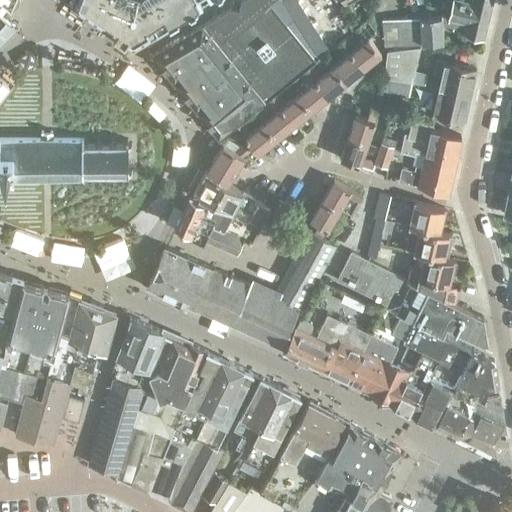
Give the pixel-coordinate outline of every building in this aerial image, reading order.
[(0,0),(0,11),(5,16),(6,13),(12,1),(12,0),(0,0)] [(83,0),(139,39),(203,0),(83,0)] [(218,139),(236,124),(243,119),(265,101),(277,91),(300,73),(312,63),(319,58),(316,53),(327,46),(298,0),(242,0),(241,1),(239,9),(230,10),(202,28),(201,26),(163,49),(162,48),(151,55),(218,139)] [(384,44),(421,41),(443,40),(442,23),(453,26),(452,29),(483,37),(492,0),(471,0),(471,1),(468,0),(453,0),(449,16),(441,14),(382,18),(384,44)] [(347,35),(335,45),(344,56),(338,61),(351,77),(382,52),(369,37),(356,47),(347,35)] [(383,75),(391,76),(411,80),(424,83),(427,72),(415,69),(420,45),(386,48),(383,75)] [(441,75),(438,86),(471,93),(476,68),(436,59),(433,73),(441,75)] [(351,77),(338,61),(330,68),(342,83),(351,77)] [(307,86),(320,101),(342,83),(330,68),(321,74),(312,63),(300,73),(309,84),(307,86)] [(389,91),(409,95),(411,80),(391,76),(389,91)] [(320,101),(307,86),(297,94),(309,110),(320,101)] [(433,112),(465,119),(471,93),(438,86),(433,112)] [(275,112),(289,126),(309,110),(297,94),(286,102),(277,91),(265,101),(275,112)] [(348,136),(366,142),(374,120),(379,107),(371,104),(366,118),(355,114),(348,136)] [(289,126),(275,112),(263,121),(275,136),(289,126)] [(252,130),(243,119),(236,124),(245,135),(248,139),(253,146),(258,151),(275,136),(263,121),(252,130)] [(461,134),(431,127),(432,124),(411,119),(408,132),(404,131),(400,150),(414,154),(415,150),(425,152),(455,159),(461,134)] [(96,141),(85,141),(85,138),(52,137),(52,130),(41,130),(41,137),(0,137),(0,175),(85,175),(85,172),(96,172),(96,175),(99,175),(99,172),(111,172),(111,175),(114,175),(114,172),(125,172),(125,176),(128,175),(128,172),(132,172),(132,169),(128,169),(128,144),(132,144),(132,141),(128,141),(128,138),(125,138),(125,141),(114,141),(114,138),(111,138),(111,141),(99,141),(99,138),(96,138),(96,141)] [(359,164),(359,163),(372,168),(374,163),(374,160),(362,155),(366,142),(348,136),(340,157),(359,164)] [(206,170),(228,182),(244,154),(243,154),(253,146),(248,139),(236,149),(223,142),(212,161),(206,170)] [(374,163),(387,167),(394,146),(381,141),(374,160),(374,163)] [(448,191),(455,159),(425,152),(422,165),(415,163),(414,169),(401,166),(398,179),(417,183),(448,191)] [(220,204),(215,214),(211,221),(243,236),(251,239),(264,216),(268,218),(271,213),(285,221),(288,216),(270,206),(270,205),(243,190),(228,182),(206,170),(205,170),(194,190),(220,204)] [(322,197),(339,208),(347,195),(358,202),(362,195),(351,189),(351,188),(334,178),(322,197)] [(373,216),(375,216),(384,218),(385,214),(391,193),(379,191),(373,216)] [(183,207),(175,225),(204,237),(211,221),(215,214),(203,209),(206,200),(190,193),(184,208),(183,207)] [(339,208),(322,197),(310,217),(318,222),(314,230),(323,236),(339,208)] [(411,224),(420,226),(439,230),(439,229),(444,206),(415,199),(409,224),(411,224)] [(384,218),(375,216),(370,239),(379,241),(382,231),(390,233),(393,220),(384,218)] [(211,221),(204,237),(236,252),(243,236),(211,221)] [(411,224),(405,248),(425,252),(444,256),(444,255),(449,232),(439,229),(439,230),(420,226),(411,224)] [(309,230),(277,287),(252,276),(249,282),(211,265),(192,306),(281,346),(299,305),(301,305),(319,276),(337,244),(309,230)] [(379,241),(370,239),(366,253),(376,256),(379,241)] [(192,306),(211,265),(165,244),(147,285),(192,306)] [(383,300),(380,305),(347,376),(368,386),(369,387),(391,398),(392,397),(410,361),(401,356),(409,339),(400,334),(405,303),(409,278),(407,277),(351,250),(336,277),(383,300)] [(454,257),(444,255),(444,256),(425,252),(421,266),(410,264),(407,277),(409,278),(454,300),(458,285),(448,282),(454,257)] [(0,361),(22,280),(23,277),(11,273),(0,268),(0,361)] [(301,305),(282,347),(319,364),(324,366),(347,376),(380,305),(319,276),(301,305)] [(447,324),(483,341),(489,340),(485,315),(454,300),(409,278),(405,303),(424,313),(420,321),(443,332),(447,324)] [(22,280),(0,361),(0,393),(23,400),(24,401),(26,393),(43,397),(72,293),(69,292),(22,280)] [(63,414),(69,393),(71,385),(87,389),(100,345),(107,348),(117,309),(82,295),(72,293),(43,397),(26,393),(24,401),(23,400),(16,431),(55,442),(63,414)] [(119,477),(133,424),(143,387),(163,332),(164,330),(133,316),(116,358),(114,366),(117,368),(91,461),(118,469),(116,475),(119,477)] [(189,344),(163,332),(143,387),(156,392),(158,399),(167,396),(184,403),(185,401),(208,350),(191,342),(189,344)] [(436,419),(471,346),(447,335),(438,354),(439,354),(412,407),(436,419)] [(439,354),(438,354),(409,339),(401,356),(410,361),(392,397),(412,407),(439,354)] [(471,346),(436,419),(458,430),(483,380),(466,371),(477,349),(471,346)] [(184,403),(170,436),(171,436),(164,456),(161,454),(151,493),(171,502),(181,466),(196,435),(231,359),(208,349),(208,350),(185,401),(184,403)] [(483,380),(458,430),(495,448),(496,447),(505,438),(506,439),(499,388),(498,378),(494,357),(477,349),(466,371),(483,380)] [(187,511),(190,511),(191,511),(225,447),(218,443),(254,370),(231,359),(196,435),(181,466),(171,502),(187,511)] [(238,446),(246,450),(242,457),(243,457),(247,451),(255,438),(254,437),(281,385),(262,375),(236,427),(245,432),(238,446)] [(247,451),(243,457),(263,467),(273,446),(275,447),(302,395),(281,385),(254,437),(255,438),(247,451)] [(85,397),(69,393),(63,414),(80,419),(85,397)] [(284,511),(292,502),(313,477),(324,458),(328,451),(333,454),(350,422),(349,421),(349,420),(309,399),(260,487),(253,483),(247,491),(246,490),(242,496),(229,511),(284,511)] [(349,421),(350,422),(333,454),(328,451),(324,458),(378,488),(400,448),(388,442),(349,420),(349,421)] [(151,493),(161,454),(164,456),(171,436),(170,436),(133,424),(119,477),(151,493)] [(284,511),(381,511),(391,495),(378,488),(324,458),(313,477),(292,502),(284,511)] [(208,511),(210,511),(229,480),(229,479),(215,470),(201,493),(215,501),(208,511)] [(229,511),(242,496),(246,490),(229,480),(210,511),(229,511)] [(511,511),(511,505),(500,499),(493,511),(511,511)]
